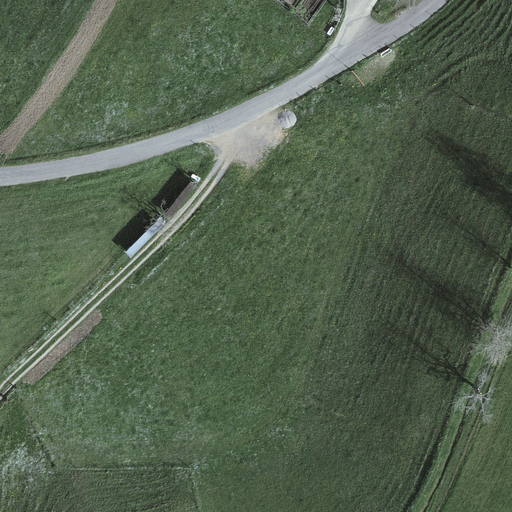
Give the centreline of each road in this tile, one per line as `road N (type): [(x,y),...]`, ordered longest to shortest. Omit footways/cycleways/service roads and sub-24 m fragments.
road 1 (unclassified): [(0,176),(130,153),(202,129),(294,87),(436,0)]
road 2 (track): [(248,110),(185,211),(1,390)]
